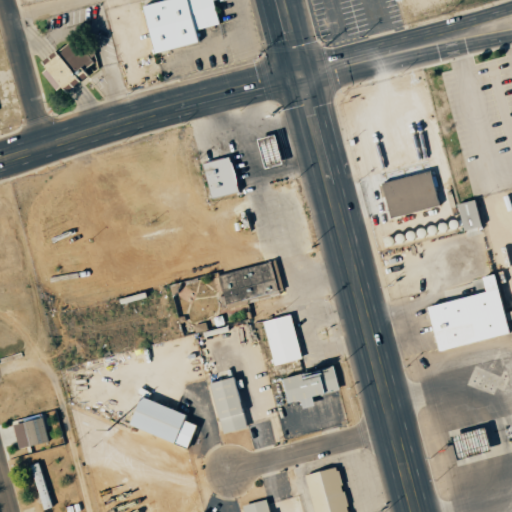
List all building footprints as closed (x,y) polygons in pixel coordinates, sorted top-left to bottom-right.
[(160,0),(140,5),(151,54),(195,44),(192,30),(217,25),(211,1),(215,0),(214,0),(160,0)] [(42,74),(56,92),(61,88),(65,93),(98,68),(93,47),(80,33),(58,51),(52,50),(40,61),(44,68),(42,74)] [(261,168),(279,163),(272,134),(254,139),(261,168)] [(200,163),(209,199),(237,192),(227,156),(200,163)] [(379,182),(386,217),(436,207),(429,172),(379,182)] [(462,231),(479,226),(472,199),(454,204),(462,231)] [(223,304),(275,292),(268,262),(216,275),(223,304)] [(434,351),(505,334),(492,275),(471,280),(475,294),(424,306),(434,351)] [(300,359),(289,314),(261,321),(272,366),(300,359)] [(284,403),(297,401),(299,409),(311,406),(309,396),(337,390),(331,367),(279,379),(284,403)] [(207,382),(219,434),(244,428),(233,377),(207,382)] [(185,447),(193,424),(183,421),(185,414),(137,396),(126,426),(185,447)] [(12,424),(17,448),(47,442),(42,418),(12,424)] [(30,465),(39,510),(48,508),(39,463),(30,465)] [(304,475),(312,511),(347,511),(336,466),(304,475)] [(239,506),(240,511),(266,511),(263,500),(239,506)]
